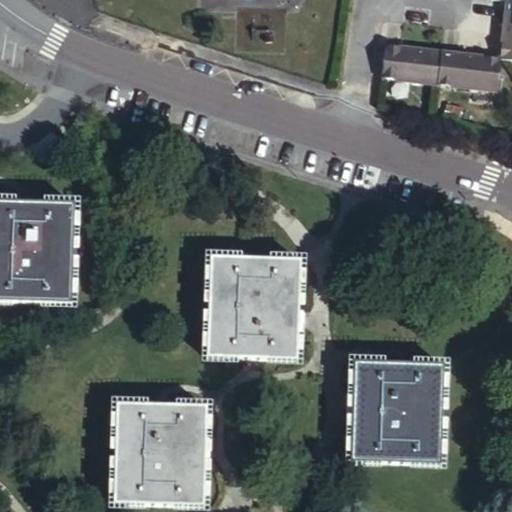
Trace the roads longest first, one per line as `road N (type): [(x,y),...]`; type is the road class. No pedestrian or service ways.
road 1 (unclassified): [(349,139),(88,53),(22,21),(0,0)]
road 2 (unclassified): [(511,190),(349,139)]
road 3 (residential): [(372,0),(349,139)]
